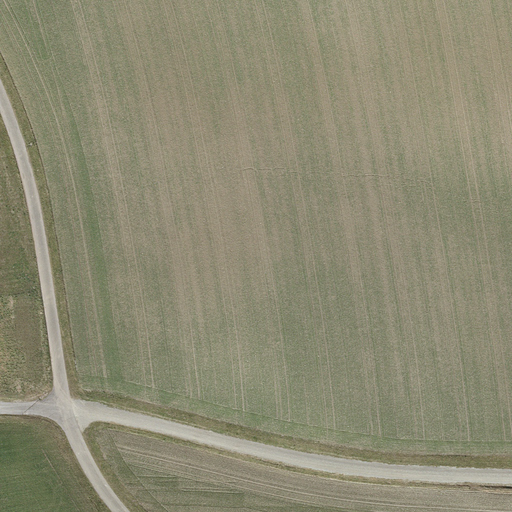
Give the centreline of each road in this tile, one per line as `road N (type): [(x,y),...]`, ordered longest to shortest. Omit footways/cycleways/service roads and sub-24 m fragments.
road 1 (track): [(511,480),(316,465),(68,411),(0,411)]
road 2 (track): [(0,98),(34,205),(68,411),(84,456),(120,511)]
